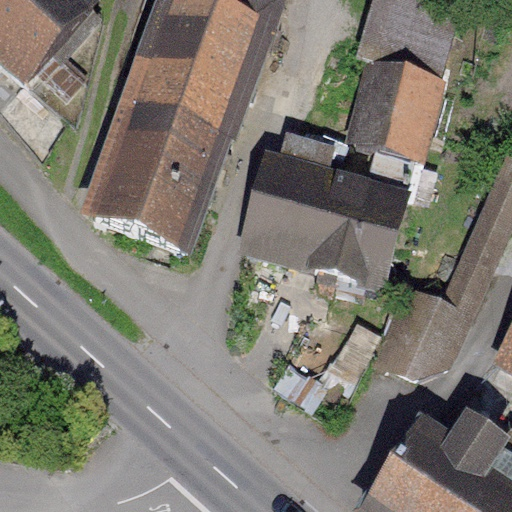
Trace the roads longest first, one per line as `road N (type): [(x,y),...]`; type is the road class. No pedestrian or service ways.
road 1 (primary): [(0,272),(200,453)]
road 2 (residential): [(200,453),(137,499),(97,506),(0,495)]
